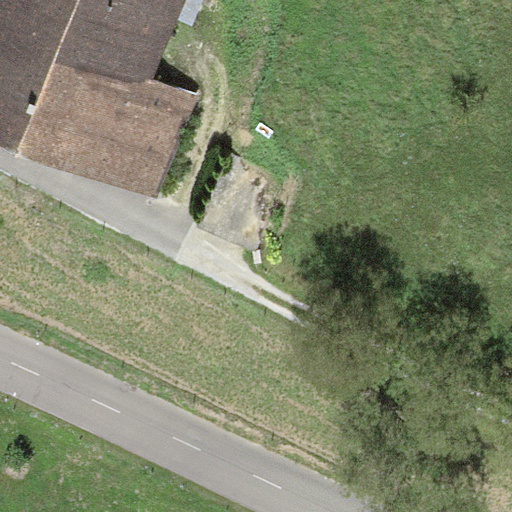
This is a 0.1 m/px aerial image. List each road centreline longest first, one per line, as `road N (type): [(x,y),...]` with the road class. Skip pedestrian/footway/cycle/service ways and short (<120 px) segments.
road 1 (track): [(0,146),(511,428)]
road 2 (tertiary): [(310,511),(0,369)]
